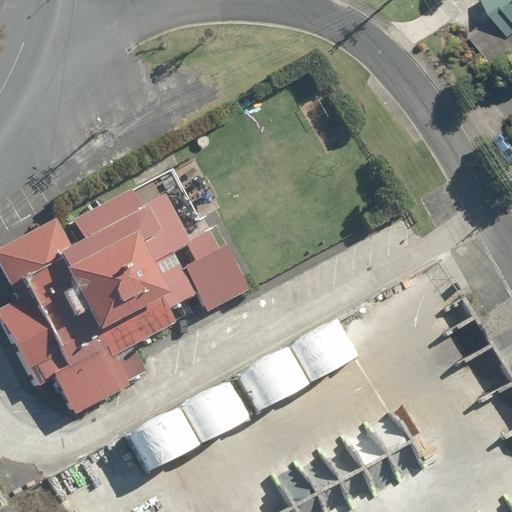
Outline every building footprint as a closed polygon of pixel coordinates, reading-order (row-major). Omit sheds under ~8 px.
[(511,0),(493,0),(506,17),(476,36),(494,65),(511,63),(511,0)] [(87,239),(70,248),(55,220),(0,249),(0,266),(18,300),(0,309),(0,316),(38,387),(55,378),(75,414),(129,387),(114,358),(152,337),(160,333),(172,327),(175,325),(169,313),(198,296),(180,266),(165,275),(160,266),(195,245),(166,197),(146,209),(134,189),(78,222),(87,239)] [(228,248),(189,269),(202,294),(212,313),(251,293),(247,285),(244,279),(228,248)] [(287,351),(229,378),(239,398),(296,372),(287,351)] [(511,439),(497,462),(511,471),(511,470),(511,439)]
